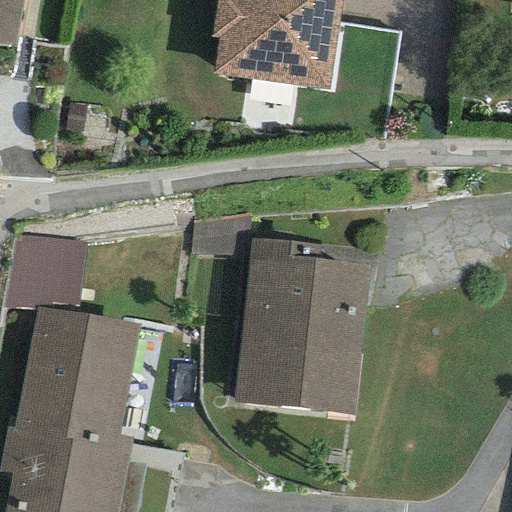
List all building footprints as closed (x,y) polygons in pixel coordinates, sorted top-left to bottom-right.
[(0,0),(0,44),(14,46),(21,0),(0,0)] [(340,0),(215,0),(211,37),(216,38),(211,75),(328,90),(340,0)] [(242,258),(248,217),(193,222),(188,255),(242,258)] [(12,236),(1,308),(76,305),(84,242),(12,236)] [(250,237),(232,403),(352,416),(369,266),(287,257),(288,241),(250,237)] [(136,327),(35,308),(13,429),(7,428),(0,463),(0,471),(12,473),(4,511),(115,511),(125,462),(129,439),(116,437),(136,327)] [(134,511),(144,465),(125,462),(115,511),(134,511)]
